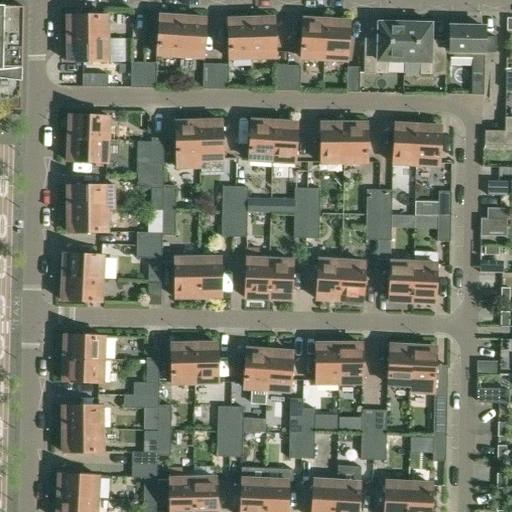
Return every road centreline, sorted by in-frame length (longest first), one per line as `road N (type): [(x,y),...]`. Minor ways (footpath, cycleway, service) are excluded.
road 1 (residential): [(37,98),(477,110),(470,327)]
road 2 (residential): [(470,327),(31,322)]
road 3 (unclassified): [(37,98),(31,322)]
road 4 (unclassified): [(31,322),(28,511)]
road 5 (residential): [(470,327),(464,511)]
